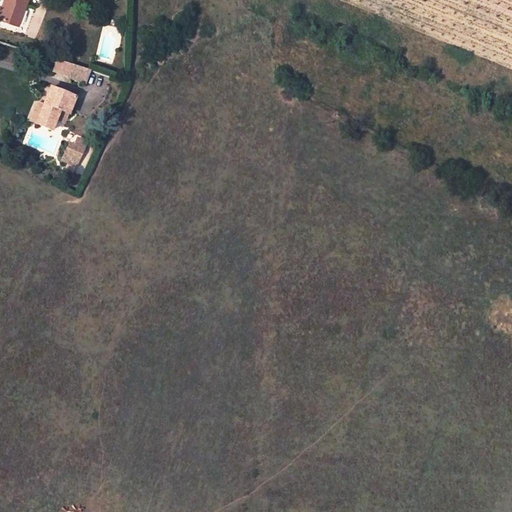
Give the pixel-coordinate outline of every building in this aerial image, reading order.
[(4,0),(0,13),(0,18),(17,26),(26,0),(4,0)] [(52,71),(68,76),(71,65),(55,60),(52,71)] [(68,76),(67,78),(84,83),(88,70),(71,65),(68,76)] [(75,98),(50,88),(43,105),(35,124),(53,131),(57,121),(60,113),(67,116),(75,98)] [(43,105),(38,102),(30,122),(35,124),(43,105)] [(64,124),(67,116),(60,113),(57,121),(64,124)] [(68,143),(61,159),(67,162),(75,165),(85,143),(76,138),(73,145),(68,143)] [(67,162),(64,168),(72,172),(75,165),(67,162)]
